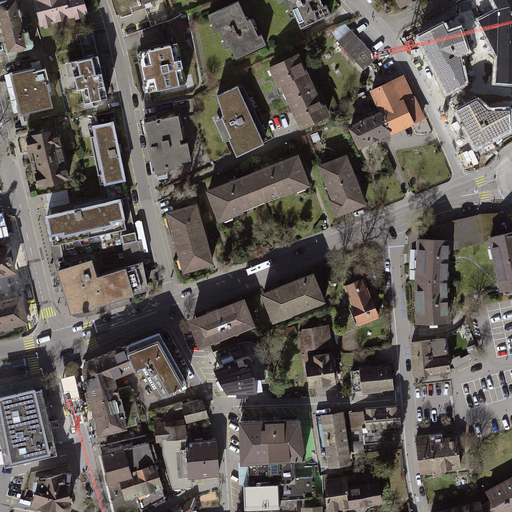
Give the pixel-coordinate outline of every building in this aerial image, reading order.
[(22,0),(13,0),(0,4),(0,28),(8,54),(36,45),(22,0)] [(83,0),(36,0),(44,27),(88,15),(83,0)] [(115,0),(121,15),(163,0),(115,0)] [(322,0),(283,0),(296,29),(329,15),(322,0)] [(397,0),(402,9),(421,0),(397,0)] [(511,0),(497,0),(501,7),(480,18),(500,53),(499,80),(511,80),(511,0)] [(244,2),(215,15),(219,25),(216,26),(219,34),(225,31),(229,42),(227,42),(231,50),(237,47),(242,59),(271,45),(267,35),(264,37),(256,20),(253,22),(244,2)] [(468,48),(462,28),(448,33),(443,23),(421,35),(451,90),(466,81),(459,54),(468,48)] [(378,59),(351,31),(338,43),(365,71),(378,59)] [(111,92),(96,33),(76,38),(80,55),(67,58),(72,75),(79,73),(86,99),(111,92)] [(166,39),(132,47),(141,88),(182,78),(173,39),(166,39)] [(269,63),(283,95),(313,83),(297,50),(269,63)] [(54,65),(11,75),(23,127),(66,116),(54,65)] [(346,122),(356,146),(423,116),(404,71),(366,88),(375,109),(346,122)] [(313,83),(283,95),(298,127),(328,114),(313,83)] [(236,85),(216,96),(227,132),(252,121),(236,85)] [(478,99),(459,109),(478,144),(511,127),(510,109),(489,110),(478,99)] [(176,111),(139,119),(150,169),(187,161),(176,111)] [(112,198),(47,213),(54,244),(60,243),(64,260),(59,261),(61,267),(94,257),(100,274),(145,260),(127,179),(129,178),(117,118),(93,123),(96,134),(92,135),(100,173),(104,173),(106,183),(108,183),(112,198)] [(261,143),(252,121),(227,132),(234,154),(261,143)] [(57,131),(28,137),(33,165),(64,158),(57,131)] [(308,183),(295,151),(254,167),(265,196),(282,190),(283,193),(308,183)] [(345,151),(315,162),(333,213),(364,202),(345,151)] [(70,184),(64,158),(33,165),(39,191),(70,184)] [(254,167),(204,186),(215,218),(240,209),(239,206),(265,196),(254,167)] [(193,199),(162,208),(180,270),(211,261),(193,199)] [(453,218),(457,249),(487,243),(498,293),(511,289),(511,230),(508,231),(502,212),(453,218)] [(411,231),(413,277),(446,280),(448,251),(457,249),(453,218),(411,231)] [(8,242),(0,243),(0,273),(12,271),(14,270),(8,242)] [(100,274),(94,257),(61,267),(59,267),(73,313),(97,307),(97,305),(137,293),(137,292),(151,288),(145,260),(100,274)] [(0,293),(1,296),(17,292),(16,287),(19,286),(17,278),(14,279),(12,271),(0,273),(0,284),(4,284),(6,291),(0,292),(0,293)] [(312,275),(258,294),(269,324),(323,305),(312,275)] [(446,280),(413,277),(413,324),(448,323),(446,280)] [(362,279),(343,288),(353,312),(373,301),(362,279)] [(0,296),(0,326),(27,321),(20,292),(17,292),(1,296),(0,296)] [(249,298),(192,320),(203,348),(260,326),(249,298)] [(382,319),(373,301),(353,312),(358,329),(382,319)] [(329,325),(300,331),(304,351),(333,348),(329,325)] [(164,396),(187,383),(159,331),(125,344),(135,368),(146,364),(164,396)] [(445,340),(409,344),(409,358),(447,356),(445,340)] [(224,348),(228,360),(244,355),(241,343),(224,348)] [(135,368),(125,344),(88,358),(83,362),(82,367),(89,393),(118,387),(115,376),(135,368)] [(333,356),(303,360),(306,389),(335,385),(333,356)] [(447,356),(409,358),(410,376),(449,372),(447,356)] [(226,391),(257,391),(251,360),(213,369),(226,391)] [(392,363),(351,365),(352,394),(393,391),(392,363)] [(118,387),(89,393),(98,434),(127,427),(118,387)] [(45,388),(0,397),(0,436),(6,464),(58,453),(45,388)] [(200,400),(183,404),(187,421),(208,415),(204,402),(200,403),(200,400)] [(397,408),(348,413),(350,433),(363,432),(364,446),(380,445),(378,431),(399,429),(397,408)] [(342,414),(315,416),(323,470),(349,466),(342,414)] [(241,421),(242,462),(294,458),(294,461),(304,460),(304,457),(299,419),(241,421)] [(172,422),(155,424),(157,441),(163,440),(164,453),(174,487),(192,485),(191,476),(219,473),(216,439),(192,441),(191,435),(186,436),(185,424),(173,425),(172,422)] [(453,436),(418,440),(421,476),(460,474),(453,436)] [(147,442),(97,454),(106,487),(156,469),(147,442)] [(294,458),(242,462),(238,462),(239,484),(244,484),(245,508),(280,506),(280,500),(316,498),(315,466),(305,466),(304,460),(294,461),(294,458)] [(128,511),(165,497),(156,469),(106,487),(113,511),(128,511)] [(40,478),(32,505),(54,511),(68,511),(70,511),(74,503),(66,472),(40,478)] [(511,511),(511,474),(484,488),(489,499),(496,511),(511,511)] [(345,478),(322,479),(324,511),(326,511),(345,509),(345,478)] [(377,484),(346,489),(346,510),(378,507),(377,484)] [(195,511),(194,497),(172,511),(171,511),(195,511)] [(496,511),(489,499),(480,502),(479,499),(427,511),(496,511)]
